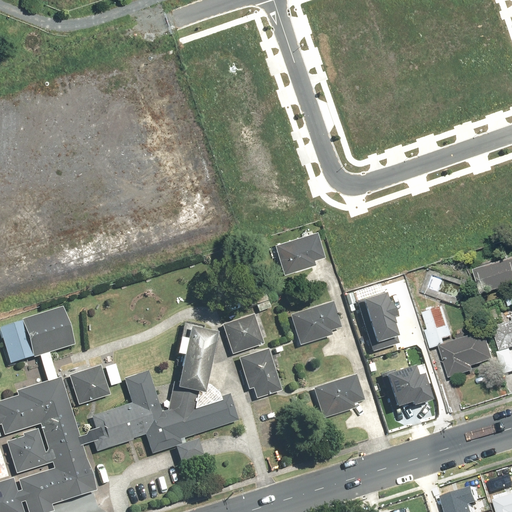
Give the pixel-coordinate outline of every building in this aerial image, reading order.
[(315,232),(273,245),(283,275),(314,265),(312,261),(323,257),(315,232)] [(511,261),(471,275),(478,297),(511,286),(511,261)] [(358,300),(371,349),(397,342),(391,319),(393,319),(389,303),(382,305),(380,294),(358,300)] [(331,303),(289,317),(298,346),(330,336),(329,331),(339,328),(331,303)] [(419,313),(430,348),(453,341),(441,305),(419,313)] [(61,309),(0,329),(0,336),(10,366),(73,345),(61,309)] [(252,316),(221,327),(231,356),(262,345),(252,316)] [(511,316),(491,323),(502,356),(511,352),(511,316)] [(92,443),(95,452),(144,437),(150,454),(180,445),(179,440),(237,422),(228,395),(219,398),(218,393),(209,385),(204,384),(215,335),(187,329),(175,384),(173,384),(167,411),(166,412),(161,413),(148,372),(123,380),(130,405),(89,417),(97,441),(92,443)] [(439,349),(448,376),(495,361),(486,335),(439,349)] [(267,351),(237,360),(247,391),(252,389),(255,400),(280,392),(267,351)] [(389,391),(393,406),(408,401),(411,405),(428,400),(421,374),(415,376),(412,364),(380,373),(386,392),(389,391)] [(114,365),(104,368),(110,387),(120,383),(114,365)] [(99,366),(67,377),(77,406),(109,396),(99,366)] [(312,389),(321,419),(354,409),(352,405),(362,402),(354,376),(312,389)] [(0,511),(22,511),(20,504),(24,503),(26,511),(51,511),(50,506),(94,492),(58,379),(15,392),(17,397),(0,402),(0,511)] [(447,496),(451,511),(476,511),(474,505),(482,502),(477,486),(447,496)] [(511,511),(511,492),(493,498),(497,511),(511,511)]
